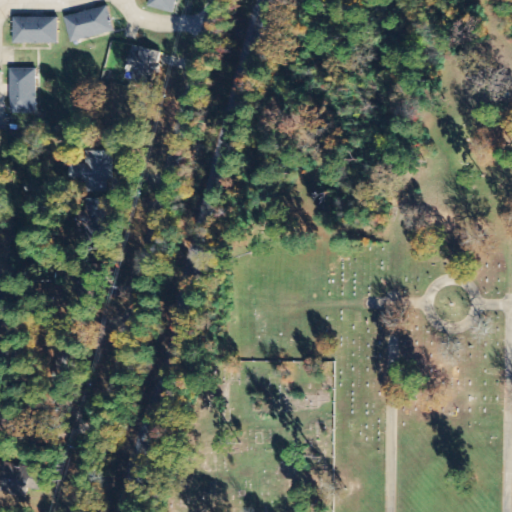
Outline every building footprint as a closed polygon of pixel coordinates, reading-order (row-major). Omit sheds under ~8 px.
[(150,0),(148,8),(174,15),(178,0),(150,0)] [(66,19),(72,44),(115,33),(108,7),(66,19)] [(15,18),(14,44),(58,44),(58,19),(15,18)] [(141,49),(139,56),(130,53),(127,65),(135,67),(131,83),(152,89),(155,75),(158,75),(161,65),(158,64),(161,54),(141,49)] [(10,69),(10,115),(37,115),(37,69),(10,69)] [(85,152),(84,165),(67,165),(67,180),(85,181),(85,192),(105,192),(105,180),(111,180),(111,153),(85,152)] [(10,157),(10,194),(32,194),(32,180),(46,180),(46,157),(10,157)] [(84,199),(84,240),(106,240),(106,217),(118,217),(118,200),(84,199)] [(0,215),(0,257),(5,257),(5,243),(11,243),(11,233),(5,233),(6,215),(0,215)] [(0,265),(0,305),(9,306),(10,266),(0,265)] [(77,282),(72,311),(95,316),(100,286),(77,282)] [(3,494),(26,498),(28,488),(40,490),(43,473),(0,466),(0,465),(0,464),(0,463),(0,484),(4,485),(3,494)]
